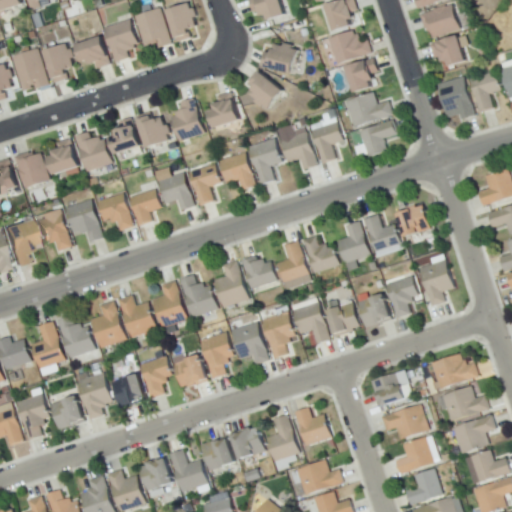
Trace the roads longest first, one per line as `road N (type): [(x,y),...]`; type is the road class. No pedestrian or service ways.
road 1 (residential): [(0,307),(511,139)]
road 2 (residential): [(0,481),(492,318)]
road 3 (residential): [(511,378),(387,0)]
road 4 (residential): [(0,132),(221,51)]
road 5 (residential): [(385,511),(339,369)]
